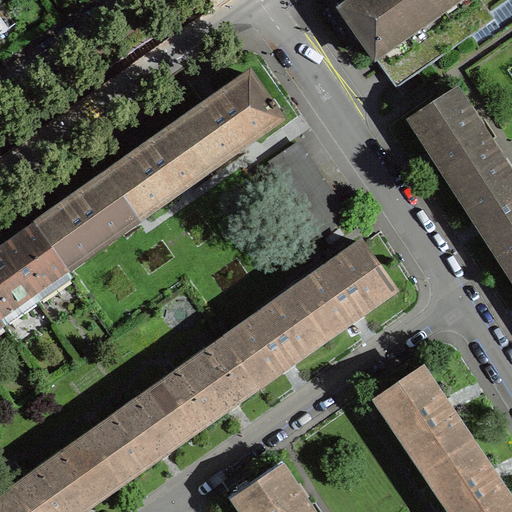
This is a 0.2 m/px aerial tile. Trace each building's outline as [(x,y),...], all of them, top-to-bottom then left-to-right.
[(461,43),(430,0),(354,0),(340,10),(376,59),(396,88),(461,43)] [(495,19),(480,0),(430,0),(461,43),(495,19)] [(177,125),(209,170),(282,119),(275,110),(278,107),(274,101),(270,104),(250,74),(209,103),(177,125)] [(455,189),(456,188),(456,187),(495,161),(500,158),(489,140),(484,144),(463,112),(468,109),(456,90),(410,120),(430,150),(455,189)] [(106,175),(138,220),(209,170),(177,125),(139,152),(106,175)] [(261,169),(311,241),(348,217),(321,177),(298,144),(261,169)] [(497,253),(506,267),(511,263),(511,177),(507,181),(495,161),(456,187),(456,188),(465,201),(464,202),(476,222),(497,253)] [(35,225),(66,270),(66,271),(138,220),(106,175),(65,204),(35,225)] [(54,283),(52,280),(66,270),(35,225),(33,227),(32,226),(20,234),(21,235),(9,243),(1,249),(33,294),(34,296),(54,283)] [(310,280),(293,292),(326,338),(352,321),(396,289),(363,243),(345,255),(347,258),(312,282),(310,280)] [(0,318),(1,320),(20,307),(18,304),(33,294),(1,249),(0,249),(0,318)] [(276,304),(278,306),(243,330),(242,328),(224,340),(257,387),(283,369),(326,338),(293,292),(276,304)] [(209,351),(211,354),(182,375),(180,372),(164,383),(197,430),(229,407),(257,387),(224,340),(209,351)] [(425,471),(471,441),(441,396),(423,369),(384,396),(395,412),(388,417),(425,471)] [(141,407),(119,422),(115,417),(88,436),(121,483),(160,455),(197,430),(164,383),(137,402),(141,407)] [(66,460),(44,475),(40,470),(13,489),(29,511),(79,511),(86,507),(121,483),(88,436),(62,455),(66,460)] [(511,511),(511,501),(491,470),(471,441),(425,471),(452,511),(511,511)] [(308,511),(292,488),(295,486),(283,468),(235,500),(243,511),(308,511)] [(0,498),(0,511),(29,511),(13,489),(0,498)]
